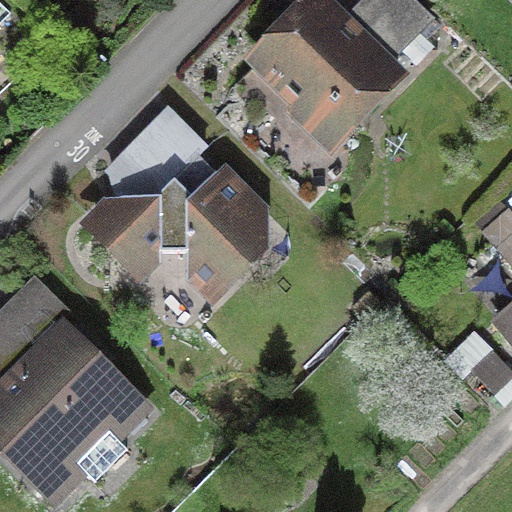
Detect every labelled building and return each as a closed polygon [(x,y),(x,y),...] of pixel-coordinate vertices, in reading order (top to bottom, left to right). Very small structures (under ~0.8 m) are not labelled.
[(396,77),(314,1),(252,64),(336,142),(396,77)] [(118,203),(91,229),(118,256),(187,256),(187,275),(209,297),(259,246),(259,222),(213,177),(188,202),(171,185),(154,202),(118,203)] [(484,239),(511,270),(511,224),(507,219),(484,239)] [(511,314),(495,329),(511,348),(511,314)] [(60,335),(0,396),(0,450),(34,483),(60,457),(70,467),(72,466),(92,486),(124,453),(104,433),(106,432),(100,427),(126,400),(60,335)] [(293,474),(293,473),(277,489),(295,507),(311,491),(307,487),(319,476),(305,462),(293,474)]
